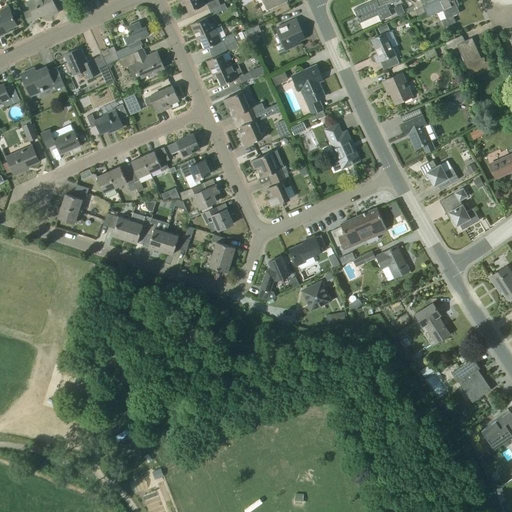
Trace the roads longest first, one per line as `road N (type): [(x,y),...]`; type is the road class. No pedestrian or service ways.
road 1 (residential): [(258,234),(246,279),(225,291),(0,220)]
road 2 (residential): [(33,194),(206,110)]
road 3 (residential): [(393,174),(314,0)]
road 4 (residential): [(393,174),(258,234)]
road 5 (residential): [(133,0),(0,59)]
road 6 (residential): [(258,234),(206,110)]
road 7 (residential): [(206,110),(152,0)]
